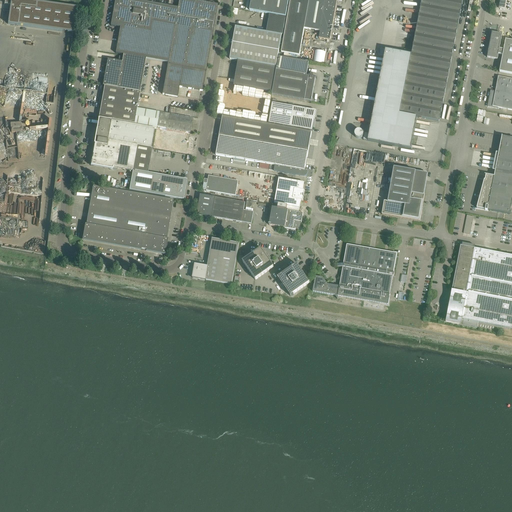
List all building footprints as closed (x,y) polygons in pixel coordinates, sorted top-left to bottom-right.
[(37,2),(25,0),(5,0),(5,5),(10,6),(8,24),(72,33),(76,8),(37,2)] [(115,1),(115,2),(110,26),(111,26),(120,28),(115,53),(115,54),(168,63),(170,51),(177,8),(168,6),(145,2),(145,1),(145,0),(144,0),(138,0),(139,0),(139,1),(132,0),(115,0),(115,1)] [(214,27),(217,5),(194,1),(192,1),(189,0),(178,0),(177,8),(170,51),(168,63),(168,64),(162,95),(177,97),(179,88),(202,92),(206,72),(214,27)] [(251,0),(250,11),(254,12),(269,15),(286,18),(288,0),(251,0)] [(319,39),(324,40),(330,41),(337,1),(329,0),(290,0),(281,53),(299,56),(304,29),(320,32),(319,39)] [(422,0),(411,55),(380,49),(380,50),(381,50),(380,56),(384,57),(369,134),(364,134),(363,141),(411,150),(417,118),(439,122),(462,0),(422,0)] [(286,18),(269,15),(266,33),(282,35),(282,36),(286,18)] [(230,60),(238,61),(276,68),(282,35),(266,33),(236,27),(230,60)] [(492,33),(489,47),(487,58),(497,60),(498,55),(503,56),(499,73),(511,74),(511,41),(506,40),(504,50),(499,49),(502,35),(492,33)] [(106,66),(103,86),(104,86),(140,93),(146,59),(123,55),(123,57),(122,61),(122,62),(107,60),(107,63),(108,63),(107,66),(106,66)] [(310,77),(306,76),(309,63),(279,58),(277,68),(272,96),(311,102),(314,87),(316,77),(313,77),(313,75),(310,75),(310,77)] [(276,68),(238,61),(234,86),(272,93),(272,96),(277,68),(276,68)] [(487,108),(495,109),(497,110),(498,108),(511,110),(511,79),(498,77),(495,92),(490,91),(487,108)] [(137,109),(140,93),(104,86),(99,118),(134,124),(137,109)] [(272,103),(269,124),(312,132),(313,132),(315,120),(315,117),(316,111),(311,110),(309,110),(272,103)] [(233,107),(231,117),(267,122),(267,121),(262,120),(263,113),(257,112),(257,108),(245,106),(245,109),(233,107)] [(137,109),(134,124),(134,125),(154,129),(156,129),(157,127),(160,127),(166,128),(169,114),(137,109)] [(166,128),(190,133),(192,119),(169,114),(166,128)] [(223,117),(219,136),(308,152),(312,132),(223,117)] [(99,119),(95,139),(97,140),(96,144),(94,144),(116,148),(117,143),(137,146),(151,149),(154,129),(134,125),(99,119)] [(217,150),(216,156),(234,159),(233,161),(245,163),(246,161),(270,165),(269,171),(274,171),(274,172),(304,177),(305,177),(306,177),(306,176),(307,176),(307,175),(307,174),(307,172),(308,170),(305,169),(306,165),(307,159),(308,152),(219,136),(218,143),(217,150)] [(502,137),(499,154),(496,153),(493,171),(495,172),(494,177),(485,175),(485,176),(486,176),(485,181),(484,180),(477,209),(485,210),(485,211),(487,212),(488,211),(509,215),(511,202),(511,138),(502,137)] [(114,168),(133,171),(137,146),(117,143),(116,148),(94,144),(90,166),(114,170),(114,168)] [(382,215),(420,222),(425,195),(424,195),(428,174),(394,168),(388,202),(384,202),(382,215)] [(187,181),(133,171),(129,191),(183,200),(187,181)] [(209,176),(206,191),(236,196),(238,182),(209,176)] [(279,179),(274,204),(278,205),(296,208),(300,209),(301,201),(303,201),(304,191),(303,191),(304,183),(279,179)] [(165,255),(168,239),(166,239),(173,200),(93,186),(86,225),(85,224),(82,240),(141,251),(141,250),(146,250),(146,252),(165,255)] [(197,215),(212,218),(215,198),(200,195),(197,215)] [(212,218),(242,223),(244,211),(245,203),(215,198),(212,218)] [(272,208),(269,226),(281,228),(285,229),(295,230),(296,230),(295,230),(295,229),(296,229),(297,229),(298,229),(298,228),(299,228),(300,227),(300,226),(301,223),(302,220),(303,216),(303,213),(296,212),(296,208),(278,205),(278,209),(272,208)] [(254,213),(244,211),(242,223),(251,225),(254,213)] [(467,215),(464,233),(471,234),(474,216),(467,215)] [(207,267),(195,264),(192,278),(232,285),(239,244),(212,239),(207,267)] [(32,253),(44,254),(44,242),(39,242),(38,250),(32,249),(32,253)] [(478,323),(511,329),(511,256),(477,249),(477,250),(474,250),(475,246),(462,244),(462,247),(461,247),(461,246),(458,261),(459,261),(447,322),(459,324),(459,325),(477,329),(478,323)] [(388,305),(389,301),(390,296),(394,273),(393,273),(397,254),(347,245),(343,265),(336,263),(336,266),(343,268),(340,287),(339,287),(327,285),(323,278),(315,277),(313,292),(335,296),(337,300),(338,296),(367,302),(369,303),(371,304),(373,304),(376,305),(378,304),(380,304),(388,305)] [(255,280),(274,268),(261,249),(242,262),(255,280)] [(297,265),(280,277),(278,278),(282,282),(279,284),(284,291),(286,289),(291,296),(310,283),(297,265)]
